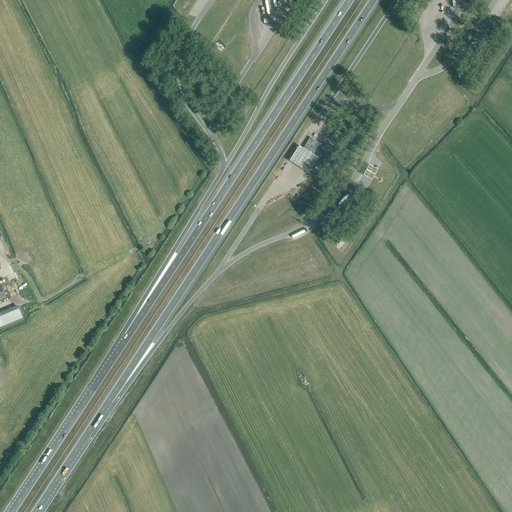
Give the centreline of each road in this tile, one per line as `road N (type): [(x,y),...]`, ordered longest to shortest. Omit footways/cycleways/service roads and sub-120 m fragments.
road 1 (motorway): [(100,413),(373,0)]
road 2 (motorway): [(349,0),(117,351)]
road 3 (motorway): [(225,165),(117,351)]
road 4 (motorway): [(117,351),(12,511)]
road 5 (motorway): [(100,413),(221,268)]
